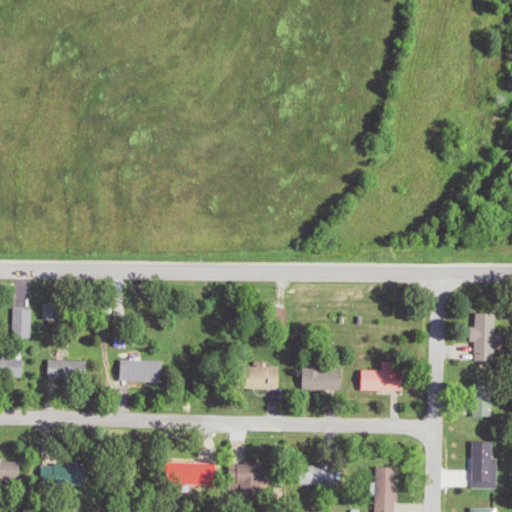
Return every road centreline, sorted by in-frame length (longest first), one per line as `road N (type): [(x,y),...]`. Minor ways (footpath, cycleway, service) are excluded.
road 1 (residential): [(511,274),(0,269)]
road 2 (residential): [(433,427),(0,415)]
road 3 (residential): [(431,511),(439,273)]
